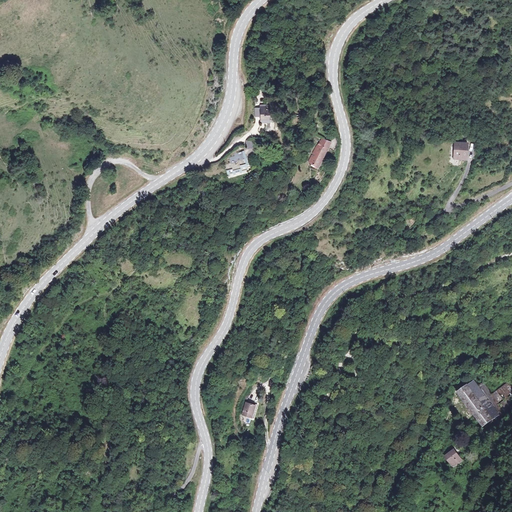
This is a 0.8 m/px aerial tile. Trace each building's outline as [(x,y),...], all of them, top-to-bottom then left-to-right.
[(261,110),(261,121),(270,121),(270,111),(267,112),(267,109),(261,110)] [(310,162),(318,166),(331,142),(323,137),(310,162)] [(251,151),(256,146),(249,139),(244,144),(251,151)] [(452,161),(467,161),(468,142),(454,141),(452,161)] [(239,161),(230,164),(231,176),(234,175),(233,174),(236,173),(236,175),(239,174),(239,172),(242,171),(242,173),(246,173),(244,165),(249,164),(248,158),(239,159),(239,161)] [(483,428),(500,414),(479,385),(475,381),(457,393),(483,428)] [(242,415),(251,418),(255,405),(246,403),(242,415)] [(454,468),(464,461),(454,450),(444,457),(454,468)]
